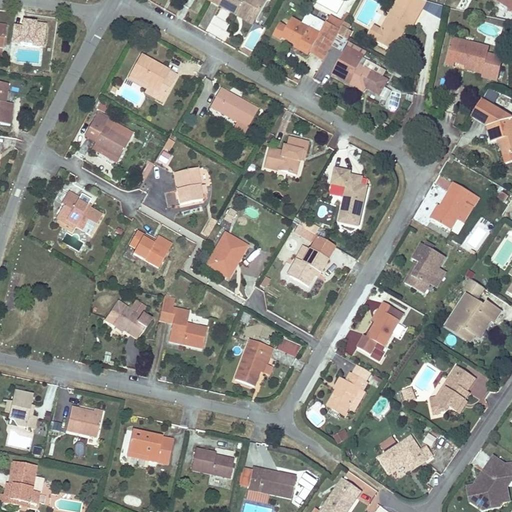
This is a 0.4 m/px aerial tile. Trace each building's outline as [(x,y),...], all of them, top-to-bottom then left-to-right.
[(257,21),(268,0),(267,0),(222,0),(219,6),(237,16),(239,11),(257,21)] [(412,27),(427,2),(418,0),(398,0),(381,31),(376,40),(375,41),(393,51),(408,25),(412,27)] [(425,14),(441,19),(444,7),(428,3),(425,14)] [(257,21),(239,11),(237,16),(254,26),(257,21)] [(332,47),(339,36),(345,23),(349,16),(347,14),(341,23),(337,30),(326,24),(320,35),(302,25),(292,20),(287,28),(280,24),(273,36),(281,40),(282,38),(296,45),(310,53),(324,61),(332,47)] [(320,35),(326,24),(308,15),(302,25),(320,35)] [(337,30),(341,23),(330,17),(326,24),(337,30)] [(11,47),(45,49),(46,24),(12,23),(11,47)] [(347,40),(352,32),(348,30),(350,26),(345,23),(339,36),(346,40),(347,40)] [(376,40),(381,31),(373,26),(368,35),(376,40)] [(340,51),(346,40),(339,36),(332,47),(340,51)] [(494,66),(496,56),(488,54),(489,53),(471,49),(472,47),(472,44),(473,44),(452,39),(446,65),(454,67),(456,61),(467,63),(465,70),(482,74),(482,77),(498,81),(501,68),(494,66)] [(489,53),(490,49),(472,44),(472,47),(471,49),(489,53)] [(310,53),(296,45),(295,48),(309,55),(310,53)] [(250,58),(253,53),(244,48),(241,53),(250,58)] [(378,75),(364,68),(360,65),(364,58),(347,48),(332,75),(364,92),(366,88),(380,96),(388,81),(382,77),(378,75)] [(501,68),(504,58),(496,56),(494,66),(501,68)] [(166,96),(175,80),(167,76),(169,72),(159,67),(159,68),(156,67),(157,66),(141,57),(130,76),(149,87),(166,96)] [(378,75),(382,69),(368,61),(364,68),(378,75)] [(149,87),(130,76),(128,79),(147,90),(149,87)] [(0,124),(9,126),(12,105),(5,104),(8,84),(0,83),(0,124)] [(166,96),(149,87),(147,90),(145,93),(162,103),(166,96)] [(258,110),(220,90),(210,108),(237,123),(233,130),(244,136),(258,110)] [(511,117),(482,100),(472,117),(487,127),(492,142),(500,140),(506,164),(511,162),(511,117)] [(104,113),(108,104),(102,101),(97,110),(104,113)] [(130,141),(104,127),(108,120),(97,114),(85,136),(96,142),(94,146),(119,160),(130,141)] [(264,125),(268,119),(261,115),(258,122),(264,125)] [(133,134),(108,120),(104,127),(130,141),(133,134)] [(259,134),(263,127),(257,123),(253,130),(259,134)] [(270,143),(274,137),(269,134),(265,140),(270,143)] [(299,161),(301,156),(305,157),(308,144),(288,139),(286,148),(283,147),(282,152),(269,149),(264,168),(278,171),(279,167),(287,170),(286,174),(296,176),(299,161)] [(119,160),(94,146),(91,150),(117,164),(119,160)] [(200,186),(197,169),(177,173),(180,190),(178,190),(177,190),(180,206),(202,201),(201,195),(199,187),(200,186)] [(359,227),(367,187),(357,185),(358,177),(350,176),(351,173),(335,169),(332,185),(347,188),(339,223),(359,227)] [(60,179),(65,172),(61,170),(58,175),(57,174),(56,177),(60,179)] [(457,219),(467,203),(474,207),(479,198),(454,183),(441,207),(433,220),(450,230),(457,219)] [(102,216),(90,209),(78,202),(79,200),(80,199),(68,192),(61,205),(63,207),(57,216),(76,227),(90,236),(102,216)] [(504,202),(508,196),(502,192),(498,198),(504,202)] [(91,207),(79,200),(78,202),(90,209),(91,207)] [(464,224),(474,207),(467,203),(457,219),(464,224)] [(321,205),(316,216),(325,219),(329,208),(321,205)] [(433,220),(441,207),(438,206),(431,219),(433,220)] [(231,223),(236,214),(229,210),(224,219),(231,223)] [(76,227),(57,216),(56,219),(74,230),(76,227)] [(308,232),(311,225),(300,219),(304,230),(308,232)] [(208,236),(216,223),(211,220),(204,234),(208,236)] [(315,236),(318,229),(311,225),(308,232),(315,236)] [(300,236),(304,230),(298,226),(294,233),(300,236)] [(311,243),(315,236),(308,232),(304,230),(300,236),(311,243)] [(158,269),(167,253),(143,238),(144,236),(137,232),(129,246),(136,250),(133,255),(158,269)] [(238,264),(247,247),(225,234),(206,266),(222,276),(229,263),(227,262),(229,258),(238,264)] [(167,253),(172,244),(158,237),(155,242),(144,236),(143,238),(167,253)] [(433,251),(435,248),(426,242),(424,246),(432,250),(433,251)] [(439,269),(446,258),(433,251),(432,250),(424,246),(421,244),(413,260),(417,263),(420,264),(413,278),(409,276),(405,284),(424,295),(430,285),(431,283),(439,269)] [(302,263),(309,250),(303,246),(296,259),(296,260),(301,262),(302,263)] [(308,288),(315,276),(317,272),(320,274),(328,261),(309,250),(302,263),(301,262),(291,278),(308,288)] [(228,280),(238,264),(229,258),(227,262),(229,263),(222,276),(228,280)] [(291,278),(301,262),(296,260),(287,276),(291,278)] [(413,278),(420,264),(417,263),(409,276),(413,278)] [(437,289),(446,273),(439,269),(431,283),(430,285),(437,289)] [(484,289),(471,280),(466,288),(479,297),(484,289)] [(486,319),(490,322),(494,324),(502,311),(487,302),(485,306),(467,294),(450,320),(474,336),(478,331),(485,330),(483,323),(486,319)] [(202,350),(207,329),(186,325),(189,313),(173,309),(175,300),(164,298),(159,319),(173,322),(172,325),(168,342),(202,350)] [(138,316),(145,307),(136,301),(129,310),(130,310),(138,316)] [(105,322),(114,328),(115,326),(123,331),(136,340),(144,329),(145,329),(151,321),(143,316),(141,318),(138,316),(130,310),(129,310),(118,302),(105,322)] [(385,348),(401,322),(391,316),(395,309),(384,303),(379,310),(382,312),(376,323),(367,337),(385,348)] [(376,323),(382,312),(379,310),(373,321),(376,323)] [(247,325),(250,317),(243,313),(239,321),(247,325)] [(474,336),(450,320),(446,326),(471,343),(474,336)] [(478,331),(474,336),(479,339),(485,330),(478,331)] [(297,358),(300,345),(280,340),(277,353),(297,358)] [(260,371),(265,357),(269,358),(273,349),(250,341),(235,381),(254,388),(260,371)] [(264,373),(269,358),(265,357),(260,371),(264,373)] [(365,382),(370,373),(358,366),(353,375),(365,382)] [(439,401),(431,403),(433,416),(447,413),(450,409),(457,414),(466,401),(470,394),(468,392),(476,379),(457,367),(448,380),(451,382),(439,401)] [(349,409),(360,389),(364,391),(368,383),(365,382),(353,375),(351,373),(346,381),(343,379),(337,391),(327,407),(344,417),(349,409)] [(337,391),(343,379),(340,378),(334,389),(337,391)] [(437,398),(430,399),(431,403),(439,401),(451,382),(448,380),(437,398)] [(355,412),(366,393),(364,391),(360,389),(349,409),(355,412)] [(413,396),(411,389),(403,392),(406,399),(413,396)] [(29,416),(33,396),(14,392),(12,402),(10,413),(8,419),(14,420),(17,426),(26,428),(29,416)] [(413,396),(406,399),(408,404),(415,401),(413,396)] [(374,409),(383,416),(392,404),(383,397),(374,409)] [(460,415),(468,402),(466,401),(457,414),(460,415)] [(97,439),(102,417),(79,412),(80,409),(72,407),(66,432),(97,439)] [(102,417),(103,412),(95,410),(94,412),(80,409),(79,412),(102,417)] [(34,429),(36,418),(29,416),(26,428),(34,429)] [(59,432),(61,424),(54,423),(53,431),(59,432)] [(157,462),(162,438),(132,431),(128,452),(150,456),(149,461),(157,463),(157,462)] [(338,446),(351,439),(346,431),(334,437),(338,446)] [(390,473),(403,463),(402,461),(405,459),(407,461),(413,471),(427,461),(421,451),(411,437),(380,458),(390,473)] [(168,465),(173,440),(162,438),(157,462),(168,465)] [(393,440),(381,446),(384,451),(396,445),(393,440)] [(427,447),(421,451),(427,461),(433,457),(427,447)] [(230,479),(234,461),(215,457),(216,454),(196,450),(191,471),(230,479)] [(150,456),(128,452),(127,457),(149,461),(150,456)] [(511,464),(506,466),(494,458),(493,459),(484,472),(482,475),(483,481),(480,485),(474,486),(467,487),(469,498),(478,497),(485,502),(487,510),(500,508),(499,504),(510,502),(507,485),(508,483),(511,482),(511,464)] [(32,493),(36,467),(13,463),(9,485),(12,486),(12,490),(8,489),(5,504),(18,507),(19,502),(29,505),(37,506),(39,494),(32,493)] [(291,500),(296,478),(278,474),(278,477),(262,473),(252,471),(248,490),(249,490),(291,500)] [(347,511),(362,492),(343,479),(320,511),(347,511)] [(0,503),(5,504),(8,489),(12,490),(12,486),(9,485),(6,485),(4,496),(0,495),(0,503)] [(266,503),(268,495),(249,490),(247,499),(266,503)] [(478,497),(469,498),(470,503),(483,511),(487,510),(485,502),(478,497)]
